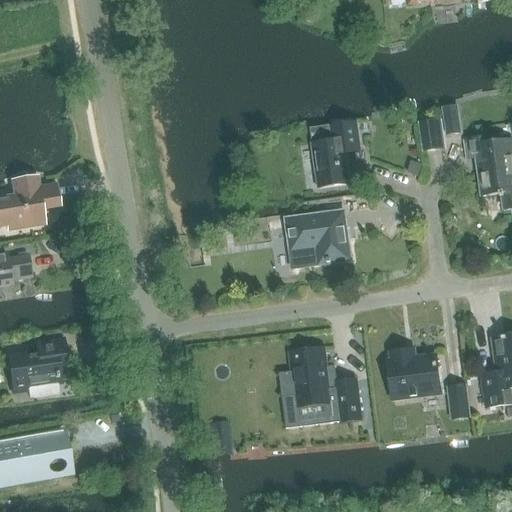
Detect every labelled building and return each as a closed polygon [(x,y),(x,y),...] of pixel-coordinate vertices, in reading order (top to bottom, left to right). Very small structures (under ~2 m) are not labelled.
[(424,153),(440,151),(437,132),(442,131),(441,121),(420,124),(424,153)] [(318,189),(350,184),(346,154),(361,152),(357,124),(330,127),(333,143),(312,146),(318,189)] [(511,141),(486,145),(485,139),(471,141),(473,160),(476,159),(482,198),(500,196),(500,198),(502,198),(504,212),(511,211),(511,141)] [(410,162),(406,173),(417,177),(421,165),(410,162)] [(39,187),(38,178),(38,177),(11,181),(13,196),(0,198),(0,228),(7,227),(8,232),(45,227),(42,211),(60,208),(56,185),(39,187)] [(344,213),(286,221),(291,253),(293,269),(319,266),(350,262),(344,213)] [(0,289),(11,287),(10,276),(29,274),(26,257),(7,260),(6,255),(0,255),(0,289)] [(486,409),(511,405),(511,337),(492,340),(497,374),(481,376),(486,409)] [(7,357),(13,395),(31,393),(32,400),(59,397),(58,386),(61,386),(58,365),(67,363),(63,341),(35,346),(37,356),(26,358),(25,355),(7,357)] [(293,373),(279,375),(282,399),(296,397),(297,408),(328,404),(331,425),(361,421),(356,381),(337,383),(335,367),(326,368),(324,351),(291,355),(293,373)] [(416,359),(415,351),(389,355),(390,362),(388,362),(393,402),(441,396),(436,356),(416,359)] [(452,421),(470,419),(466,387),(448,389),(452,421)] [(0,445),(0,477),(13,475),(14,483),(37,479),(34,462),(65,456),(63,441),(36,445),(35,439),(8,444),(0,445)]
